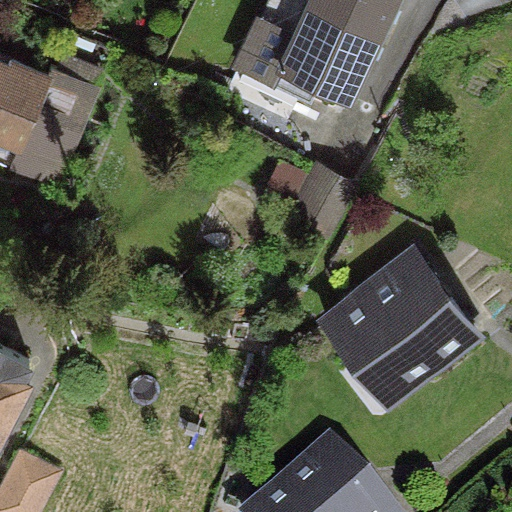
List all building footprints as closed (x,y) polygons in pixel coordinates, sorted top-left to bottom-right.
[(302,77),(340,95),(373,27),(313,0),(307,0),(292,34),(255,17),(233,65),(295,94),(302,77)] [(313,0),(373,27),(385,0),(313,0)] [(0,136),(13,142),(4,163),(50,183),(91,84),(45,64),(42,72),(1,55),(0,56),(0,136)] [(277,160),(263,187),(286,198),(299,171),(277,160)] [(315,165),(314,165),(286,219),(322,238),(351,185),(315,165)] [(372,354),(396,385),(469,329),(410,251),(320,319),(350,358),(372,354)] [(0,406),(15,377),(14,377),(24,359),(0,345),(0,406)] [(387,511),(350,470),(327,444),(250,511),(387,511)] [(0,511),(31,511),(53,471),(15,451),(0,479),(0,511)]
